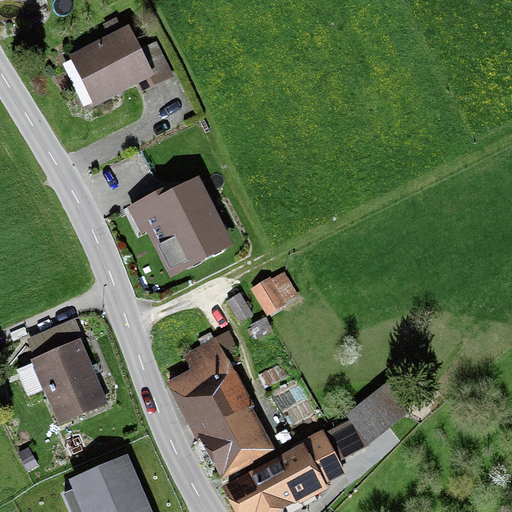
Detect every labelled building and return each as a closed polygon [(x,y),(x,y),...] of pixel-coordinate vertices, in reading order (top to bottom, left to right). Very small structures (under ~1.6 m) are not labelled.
[(92,105),(94,109),(139,87),(142,94),(175,78),(157,42),(140,50),(129,28),(69,57),(71,61),(62,66),(83,109),(92,105)] [(147,234),(171,281),(234,249),(199,181),(181,190),(179,185),(128,210),(142,237),(147,234)] [(272,280),(271,278),(251,290),(268,317),(288,305),(287,303),(299,295),(285,273),(272,280)] [(255,316),(241,294),(227,303),(241,325),(255,316)] [(59,427),(109,406),(96,377),(102,374),(97,364),(92,366),(81,342),(85,341),(76,320),(25,341),(34,361),(31,362),(32,366),(18,372),(29,399),(44,393),(59,427)] [(276,454),(216,339),(183,356),(192,372),(167,385),(194,437),(197,435),(222,482),(276,454)] [(409,417),(385,386),(345,417),(350,422),(369,447),(370,447),(409,417)] [(369,447),(350,422),(325,435),(340,464),(371,448),(370,447),(369,447)] [(325,435),(323,431),(295,445),(298,450),(222,489),(233,511),(287,511),(300,506),(300,507),(328,493),(325,486),(346,475),(340,464),(325,435)] [(22,460),(28,472),(39,466),(33,454),(22,460)] [(151,511),(128,458),(70,483),(74,493),(63,497),(69,511),(151,511)]
